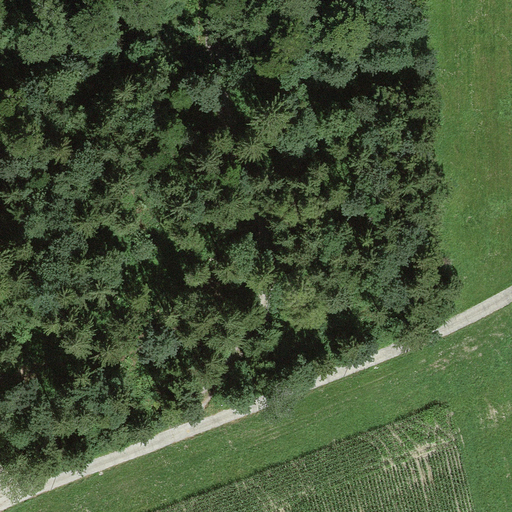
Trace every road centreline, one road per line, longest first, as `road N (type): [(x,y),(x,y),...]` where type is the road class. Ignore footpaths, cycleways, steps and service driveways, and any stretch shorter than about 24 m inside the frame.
road 1 (track): [(0,499),(432,329),(511,288)]
road 2 (track): [(175,433),(247,340),(273,285),(214,86),(206,0)]
